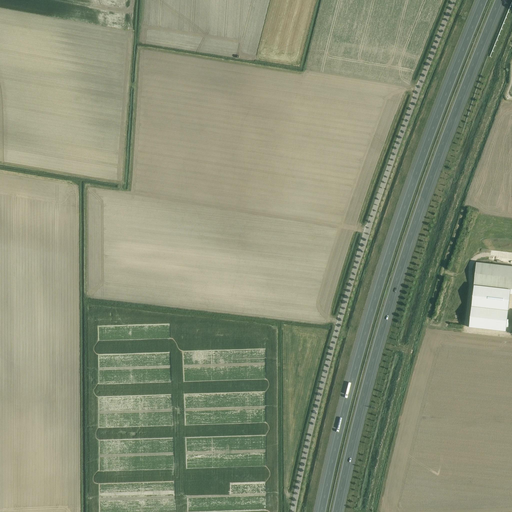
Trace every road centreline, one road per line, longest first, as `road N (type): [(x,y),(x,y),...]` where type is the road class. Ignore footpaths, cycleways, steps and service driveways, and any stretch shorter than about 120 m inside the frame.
road 1 (motorway): [(336,511),(398,272),(499,0)]
road 2 (motorway): [(483,0),(385,265),(321,511)]
road 3 (unclassified): [(292,511),(339,316),(453,0)]
